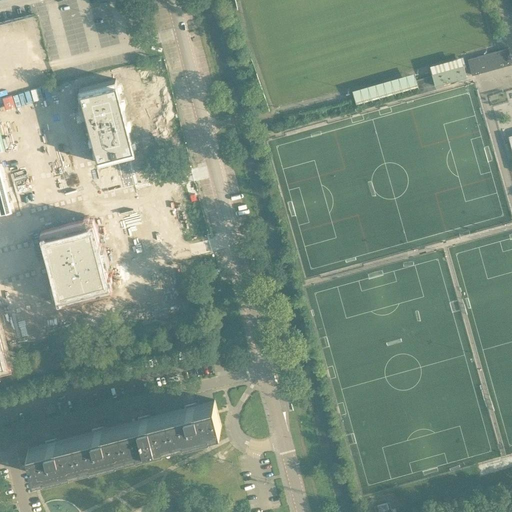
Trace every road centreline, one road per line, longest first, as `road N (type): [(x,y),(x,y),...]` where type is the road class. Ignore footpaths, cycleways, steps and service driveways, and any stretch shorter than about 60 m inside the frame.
road 1 (unclassified): [(265,371),(172,0)]
road 2 (unclassified): [(11,456),(5,437),(265,371)]
road 3 (unknown): [(0,411),(199,356),(230,380)]
road 4 (unclassified): [(302,511),(265,371)]
